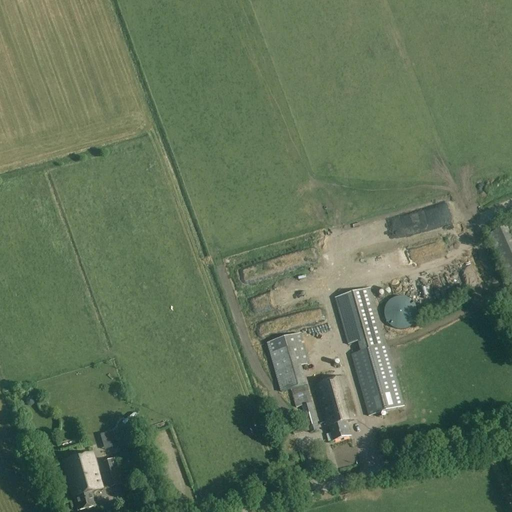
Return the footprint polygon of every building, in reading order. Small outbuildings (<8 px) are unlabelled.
[(511,278),(496,241),(483,246),(506,300),(511,297),(510,293),(511,291),(511,278)] [(370,290),(335,299),(348,345),(357,343),(358,342),(361,353),(359,353),(352,355),(352,356),(368,417),(403,408),(386,347),(370,290)] [(395,330),(400,331),(405,331),(410,329),(414,325),(417,320),(418,315),(417,309),(414,304),(410,301),(405,298),(400,298),(395,299),(390,302),(387,307),(385,312),(385,317),(387,322),(390,327),(395,330)] [(511,300),(501,306),(509,325),(511,323),(511,300)] [(310,434),(320,431),(302,368),(311,365),(302,335),(267,345),(281,393),(291,390),(296,409),(301,407),(308,429),(309,429),(310,434)] [(351,438),(347,424),(357,422),(345,378),(315,387),(327,429),(330,429),(334,443),(351,438)] [(293,417),(296,416),(294,409),(286,411),(290,426),(295,424),(293,417)] [(292,427),(279,431),(281,436),(293,433),(292,427)] [(99,435),(101,442),(110,440),(108,433),(108,432),(99,435)] [(83,437),(86,452),(94,450),(91,435),(83,437)] [(94,507),(91,494),(102,490),(92,454),(62,463),(72,499),(74,498),(78,511),(94,507)]
